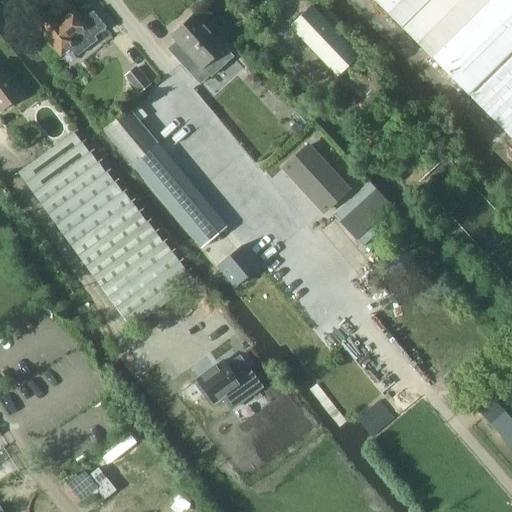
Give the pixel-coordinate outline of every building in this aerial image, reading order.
[(511,0),(380,0),(378,3),(511,138),(511,0)] [(335,76),(356,55),(310,6),(288,27),(335,76)] [(39,27),(60,54),(70,47),(77,55),(96,40),(93,37),(105,27),(93,12),(81,21),(73,11),(58,22),(54,16),(39,27)] [(203,66),(223,48),(193,15),(172,35),(184,49),(175,57),(199,83),(210,73),(203,66)] [(147,84),(135,68),(125,76),(138,91),(147,84)] [(0,108),(1,110),(19,96),(0,71),(0,108)] [(156,143),(127,109),(104,130),(132,164),(156,143)] [(194,280),(72,132),(18,172),(130,327),(194,280)] [(225,225),(156,143),(132,164),(202,245),(225,225)] [(308,146),(284,168),(324,212),(348,190),(308,146)] [(259,266),(242,245),(217,266),(235,287),(259,266)] [(199,382),(196,384),(203,394),(206,392),(214,402),(222,396),(231,409),(262,387),(239,356),(226,366),(223,361),(197,379),(199,382)] [(98,468),(86,477),(104,499),(116,490),(98,468)] [(75,475),(66,482),(81,501),(91,494),(75,475)]
